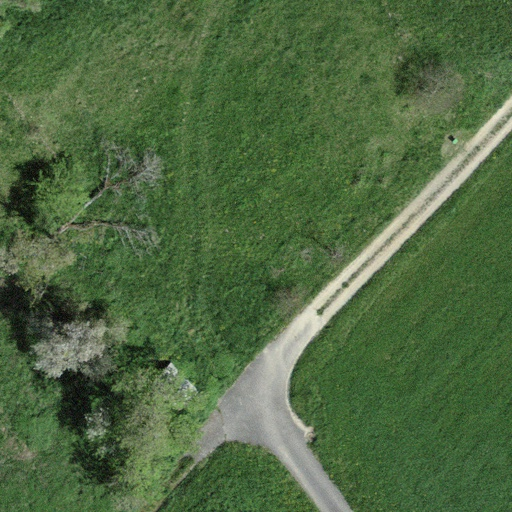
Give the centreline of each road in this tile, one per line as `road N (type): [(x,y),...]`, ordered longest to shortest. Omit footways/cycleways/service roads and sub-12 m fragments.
road 1 (track): [(511,111),(310,322),(249,405)]
road 2 (track): [(249,405),(159,511)]
road 3 (track): [(249,405),(327,511)]
